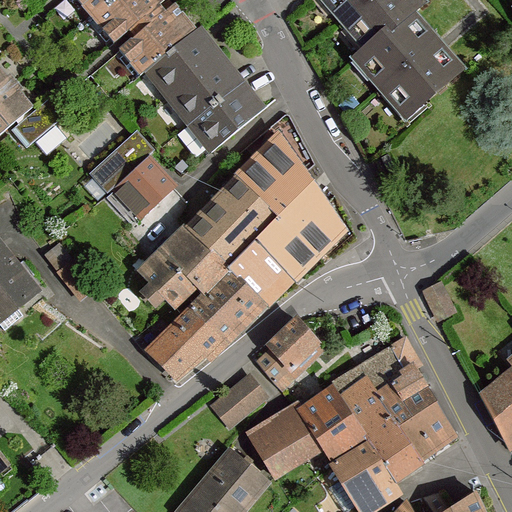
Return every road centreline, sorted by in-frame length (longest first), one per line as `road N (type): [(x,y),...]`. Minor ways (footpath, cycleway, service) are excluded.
road 1 (residential): [(45,511),(299,308),(402,275)]
road 2 (residential): [(402,275),(253,0)]
road 3 (residential): [(511,490),(402,275)]
road 4 (unknown): [(152,235),(301,87)]
road 5 (residential): [(402,275),(438,261),(511,200)]
